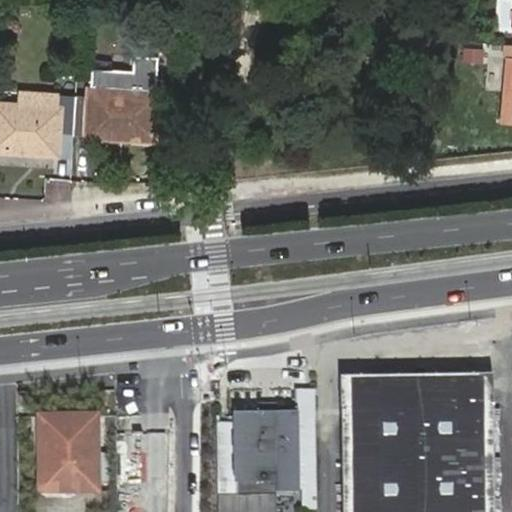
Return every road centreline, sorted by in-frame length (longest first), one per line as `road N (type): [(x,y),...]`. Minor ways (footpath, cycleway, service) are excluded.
road 1 (residential): [(511,179),(0,232)]
road 2 (secondary): [(511,222),(135,259)]
road 3 (secondary): [(177,325),(511,276)]
road 4 (track): [(247,0),(233,208)]
road 5 (residential): [(177,325),(185,511)]
road 6 (secondary): [(0,345),(177,325)]
road 7 (secondary): [(135,259),(74,287),(0,295)]
road 8 (secondary): [(135,259),(0,272)]
